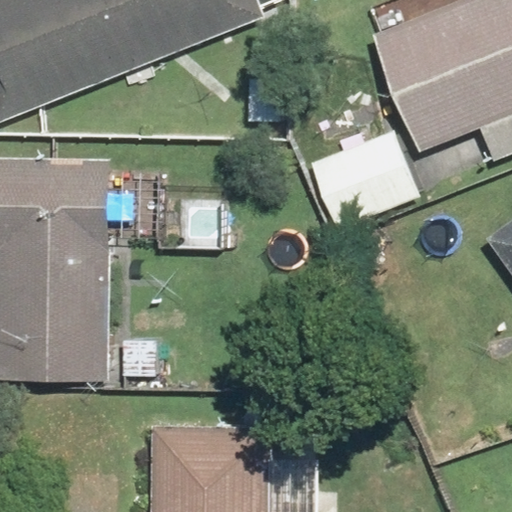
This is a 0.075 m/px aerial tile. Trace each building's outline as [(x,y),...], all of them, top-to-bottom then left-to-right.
[(286,0),(0,0),(0,100),(6,116),(288,5),(286,0)] [(511,0),(457,0),(387,30),(436,143),(511,110),(511,0)] [(301,77),(255,76),(254,119),(300,120),(301,77)] [(406,120),(323,157),(354,229),(438,192),(406,120)] [(138,155),(0,148),(0,244),(9,245),(3,381),(127,387),(138,155)] [(511,220),(503,227),(511,239),(511,220)] [(308,511),(311,417),(166,413),(163,511),(308,511)]
